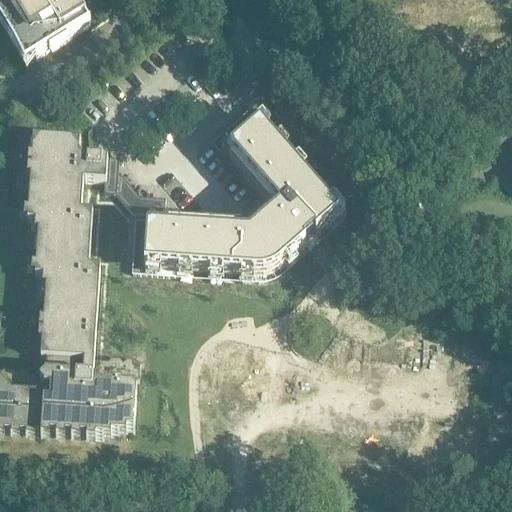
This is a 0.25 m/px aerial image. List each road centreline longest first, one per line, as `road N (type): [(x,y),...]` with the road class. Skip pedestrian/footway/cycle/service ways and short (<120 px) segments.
road 1 (residential): [(511,282),(238,0)]
road 2 (residential): [(0,79),(28,80),(95,40),(124,19),(117,0)]
